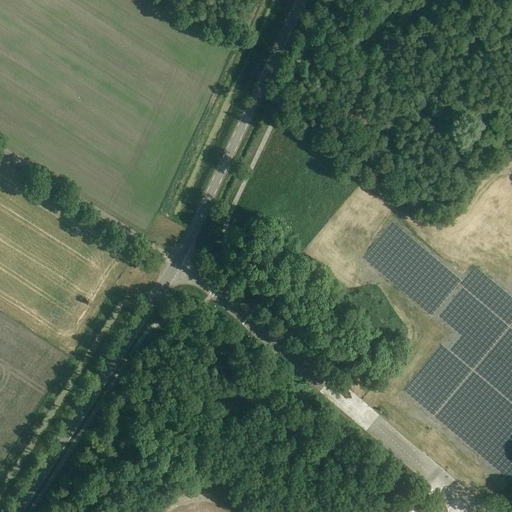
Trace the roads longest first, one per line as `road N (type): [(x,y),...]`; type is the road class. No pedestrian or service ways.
road 1 (tertiary): [(176,264),(18,511)]
road 2 (tertiary): [(176,264),(303,0)]
road 3 (unclassified): [(176,264),(0,150)]
